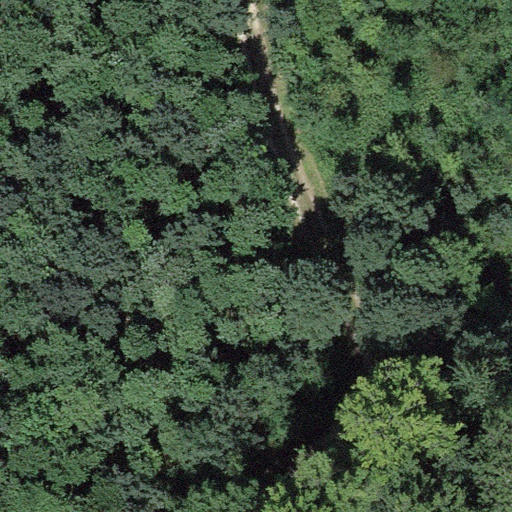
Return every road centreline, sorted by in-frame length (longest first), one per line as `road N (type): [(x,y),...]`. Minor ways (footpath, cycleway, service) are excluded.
road 1 (track): [(366,422),(294,227),(237,0)]
road 2 (track): [(231,511),(366,422)]
